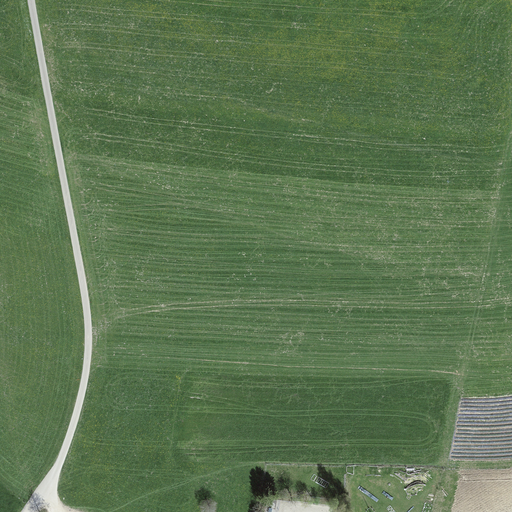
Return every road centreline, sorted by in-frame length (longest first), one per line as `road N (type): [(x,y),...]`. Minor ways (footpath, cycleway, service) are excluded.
road 1 (unclassified): [(31,0),(88,342),(74,422),(30,511)]
road 2 (track): [(511,108),(479,309)]
